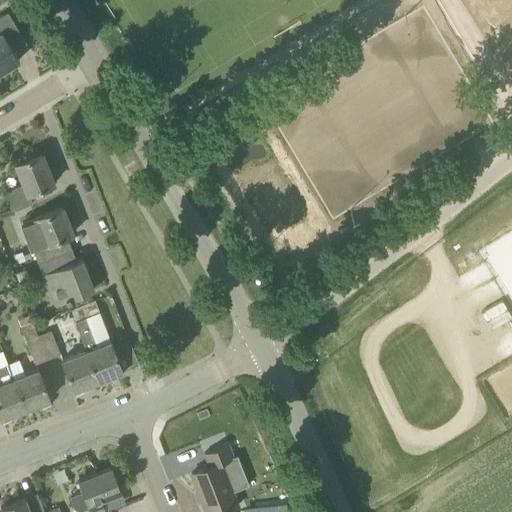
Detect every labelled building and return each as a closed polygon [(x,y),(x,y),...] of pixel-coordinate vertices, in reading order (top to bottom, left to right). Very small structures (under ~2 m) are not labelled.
[(0,15),(0,29),(1,32),(2,31),(3,33),(16,25),(8,11),(0,15)] [(0,71),(19,59),(3,33),(2,31),(1,32),(0,32),(0,71)] [(16,163),(24,183),(4,191),(12,211),(33,203),(28,192),(53,182),(42,153),(16,163)] [(67,250),(62,237),(73,233),(62,206),(22,221),(38,262),(67,250)] [(353,250),(365,241),(358,233),(347,242),(353,250)] [(71,262),(67,250),(38,262),(42,273),(48,270),(60,301),(65,299),(66,301),(71,299),(70,297),(94,288),(82,257),(71,262)] [(86,349),(97,380),(111,374),(112,378),(124,373),(111,339),(97,345),(85,317),(99,311),(95,299),(71,309),(75,320),(87,349),(86,349)] [(37,335),(32,321),(20,326),(35,363),(48,358),(38,334),(37,335)] [(48,358),(60,353),(50,329),(38,334),(48,358)] [(115,347),(125,368),(138,362),(129,341),(115,347)] [(74,389),(97,380),(86,349),(62,358),(74,389)] [(24,373),(19,358),(8,363),(25,408),(50,398),(38,368),(24,373)] [(25,408),(8,363),(0,365),(0,415),(1,417),(25,408)] [(221,511),(238,505),(221,462),(234,457),(228,443),(204,452),(209,465),(191,472),(199,492),(196,493),(199,501),(202,499),(206,511),(221,511)] [(76,511),(99,511),(107,509),(102,498),(121,490),(111,466),(78,479),(83,492),(71,497),(76,511)] [(31,511),(25,497),(0,506),(2,511),(31,511)]
